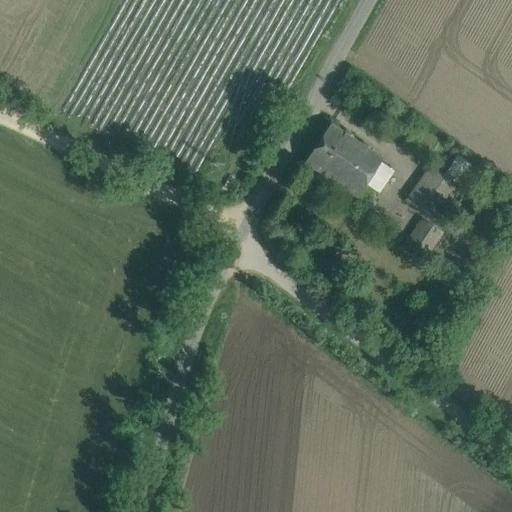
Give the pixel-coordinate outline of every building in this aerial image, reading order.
[(383,159),(331,124),(305,163),(357,198),(357,197),(366,185),(383,159)] [(441,139),(420,124),(406,143),(427,158),(441,139)] [(460,186),(431,166),(406,201),(434,221),(460,186)] [(375,191),(366,185),(357,197),(366,204),(375,191)] [(424,221),(409,243),(425,254),(440,232),(424,221)]
